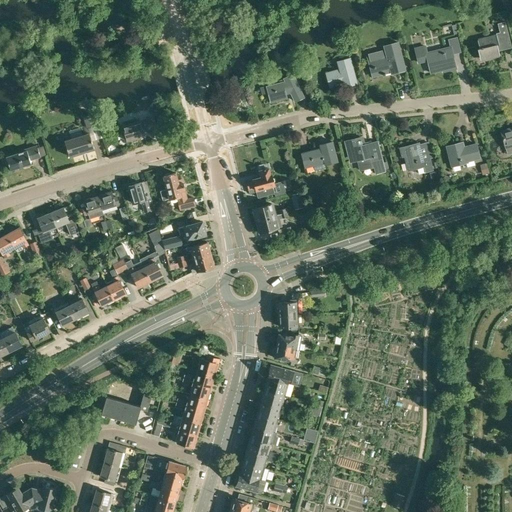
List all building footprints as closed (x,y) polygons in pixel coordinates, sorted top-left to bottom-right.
[(500,34),(477,40),(479,48),(477,49),(480,60),(499,55),(498,49),(504,47),(502,43),(503,43),(502,40),(509,38),(505,21),(497,23),(500,34)] [(151,34),(158,32),(156,24),(148,26),(151,34)] [(460,52),(456,37),(447,39),(449,46),(427,52),(425,45),(414,48),(417,63),(428,61),(431,73),(442,70),(443,72),(456,68),(452,54),(460,52)] [(405,70),(398,42),(384,46),(385,52),(367,57),(370,68),(375,67),(377,75),(378,75),(391,72),(391,73),(405,70)] [(344,87),(357,83),(350,58),(337,61),(339,69),(326,72),(330,88),(343,84),(344,87)] [(285,81),(266,85),(260,87),(262,94),(268,93),(270,101),(286,97),(284,93),(287,92),(288,92),(290,92),(294,101),(302,97),(292,74),(283,78),(285,81)] [(161,107),(147,106),(149,113),(155,113),(159,126),(166,124),(161,107)] [(86,128),(100,124),(96,112),(82,117),(86,128)] [(143,133),(156,129),(153,117),(122,126),(127,141),(144,136),(143,133)] [(511,127),(500,131),(505,147),(507,154),(511,152),(511,127)] [(88,133),(63,141),(68,156),(93,148),(88,133)] [(363,136),(354,138),(344,141),(349,161),(357,159),(359,169),(373,166),(375,174),(386,171),(385,168),(388,168),(387,161),(382,162),(376,141),(371,142),(365,144),(363,136)] [(304,167),(313,165),(314,170),(325,168),(324,164),(336,161),(331,141),(319,145),(319,148),(308,151),(303,152),(301,153),(304,167)] [(429,141),(418,144),(418,142),(399,147),(401,157),(404,156),(407,169),(423,165),(425,171),(431,169),(428,158),(433,157),(429,141)] [(451,166),(453,171),(460,169),(459,164),(466,162),(467,165),(474,163),(473,159),(479,157),(475,144),(463,147),(462,142),(446,146),(451,166)] [(30,160),(40,157),(36,146),(19,151),(20,153),(5,157),(9,170),(31,163),(30,160)] [(487,163),(480,165),(482,175),(489,173),(487,163)] [(259,176),(260,177),(246,180),(249,193),(256,191),(258,196),(275,192),(273,185),(274,185),(273,182),(274,180),(273,178),(272,177),(271,174),(270,174),(268,168),(265,169),(265,167),(264,167),(263,164),(258,165),(261,175),(259,176)] [(438,180),(440,179),(438,170),(436,171),(430,172),(432,181),(438,180)] [(180,210),(195,206),(193,197),(187,199),(182,179),(177,180),(175,173),(163,176),(166,188),(159,190),(162,200),(169,198),(169,199),(176,197),(180,210)] [(149,192),(143,194),(140,182),(127,186),(132,203),(140,201),(144,211),(150,209),(151,211),(154,209),(149,192)] [(111,191),(97,196),(101,209),(102,209),(103,213),(117,209),(116,204),(119,204),(116,195),(113,196),(111,191)] [(291,195),(293,202),(301,200),(299,192),(291,195)] [(101,209),(97,196),(83,200),(85,205),(81,206),(84,214),(101,209)] [(253,208),(256,220),(275,215),(272,203),(253,208)] [(123,219),(129,218),(125,206),(119,208),(123,219)] [(62,207),(49,212),(55,226),(65,222),(70,234),(78,231),(73,218),(68,220),(62,207)] [(55,226),(49,212),(37,218),(42,231),(37,233),(41,243),(48,240),(45,231),(55,226)] [(275,215),(256,220),(259,232),(278,227),(275,215)] [(80,230),(86,228),(83,218),(77,220),(80,230)] [(165,248),(174,246),(182,244),(182,245),(190,242),(189,238),(205,234),(201,222),(184,226),(178,228),(180,235),(163,240),(165,248)] [(19,227),(7,233),(15,248),(21,244),(23,247),(28,244),(19,227)] [(165,236),(177,232),(176,227),(163,231),(165,236)] [(278,229),(279,236),(288,233),(286,227),(278,229)] [(148,233),(151,239),(154,245),(162,242),(159,228),(148,233)] [(15,248),(7,233),(0,237),(0,248),(5,257),(10,254),(8,251),(15,248)] [(81,233),(73,236),(78,249),(86,246),(81,233)] [(40,251),(37,241),(30,243),(34,254),(40,251)] [(190,254),(191,258),(210,253),(208,248),(210,247),(209,244),(207,243),(206,241),(190,246),(192,253),(190,254)] [(140,261),(150,282),(162,276),(154,258),(159,255),(157,250),(139,259),(140,261)] [(210,253),(191,258),(192,262),(190,263),(192,271),(213,265),(212,264),(214,262),(213,259),(211,259),(210,253)] [(125,262),(123,259),(118,261),(123,271),(128,269),(129,271),(130,270),(138,287),(150,282),(140,261),(133,264),(131,259),(125,262)] [(118,273),(123,271),(118,261),(112,264),(115,268),(110,271),(113,278),(112,279),(113,283),(106,286),(113,300),(126,294),(117,277),(119,276),(118,273)] [(85,290),(91,287),(86,277),(80,280),(85,290)] [(91,284),(93,288),(102,306),(113,300),(106,286),(100,289),(98,286),(96,281),(91,284)] [(278,301),(279,314),(298,313),(297,298),(298,297),(301,297),(301,292),(292,293),(292,299),(290,299),(290,301),(278,301)] [(82,299),(69,305),(75,319),(89,312),(82,299)] [(75,319),(69,305),(56,312),(62,325),(75,319)] [(298,313),(279,314),(279,327),(291,326),(291,328),(299,328),(298,313)] [(30,341),(50,331),(43,318),(30,324),(33,330),(27,333),(30,341)] [(15,332),(2,338),(9,352),(22,345),(15,332)] [(279,332),(277,345),(296,349),(299,334),(292,332),(292,335),(279,332)] [(0,356),(9,352),(2,338),(0,339),(0,356)] [(296,349),(277,345),(274,358),(287,360),(287,362),(293,363),(296,349)] [(182,353),(175,351),(171,363),(178,365),(182,353)] [(200,357),(197,369),(215,375),(220,358),(207,355),(206,359),(200,357)] [(271,364),(267,376),(296,385),(297,380),(287,378),(290,370),(271,364)] [(318,374),(324,375),(326,369),(319,368),(319,367),(313,365),(312,372),(318,374)] [(197,369),(193,381),(212,387),(215,375),(197,369)] [(267,376),(264,389),(283,394),(286,383),(296,385),(267,376)] [(193,381),(190,394),(208,399),(212,387),(193,381)] [(326,393),(328,387),(319,385),(318,391),(326,393)] [(146,386),(144,393),(152,395),(154,388),(146,386)] [(264,389),(260,401),(279,406),(289,409),(289,408),(279,405),(283,394),(264,389)] [(142,400),(141,405),(148,407),(152,395),(144,393),(142,400)] [(190,394),(186,405),(205,411),(208,399),(190,394)] [(102,413),(123,419),(128,402),(107,395),(102,413)] [(257,413),(276,418),(279,406),(260,401),(257,413)] [(128,402),(123,419),(136,423),(140,409),(147,411),(148,407),(141,405),(128,402)] [(313,402),(309,415),(319,418),(323,405),(315,403),(313,402)] [(186,405),(183,417),(201,423),(205,411),(186,405)] [(272,430),(276,418),(257,413),(253,425),(272,430)] [(183,417),(179,429),(198,435),(201,423),(183,417)] [(164,420),(158,418),(157,423),(163,424),(175,428),(177,424),(171,422),(170,424),(164,422),(164,420)] [(159,437),(163,424),(157,423),(153,435),(159,437)] [(253,425),(250,437),(269,442),(276,445),(278,436),(276,436),(277,432),(282,433),(253,425)] [(198,435),(179,429),(176,441),(194,447),(198,435)] [(292,436),(289,442),(298,445),(298,444),(302,446),(304,440),(300,439),(300,438),(292,436)] [(250,437),(246,449),(267,455),(269,455),(270,451),(267,450),(269,442),(250,437)] [(107,448),(103,461),(120,466),(124,452),(118,451),(119,445),(109,442),(108,448),(107,448)] [(246,449),(243,461),(262,466),(264,459),(266,460),(267,455),(246,449)] [(144,467),(151,468),(155,470),(156,465),(152,464),(154,457),(148,455),(144,467)] [(169,460),(165,473),(183,478),(187,466),(169,460)] [(120,466),(103,461),(100,475),(116,479),(120,466)] [(243,461),(239,473),(258,478),(262,466),(243,461)] [(165,473),(162,485),(180,490),(183,478),(165,473)] [(266,481),(258,478),(239,473),(236,485),(255,491),(261,492),(262,492),(263,490),(266,481)] [(162,485),(151,482),(149,486),(152,487),(151,494),(159,496),(158,497),(176,502),(180,490),(162,485)] [(275,483),(273,490),(281,493),(282,492),(286,493),(288,487),(275,483)] [(42,490),(31,487),(33,502),(39,503),(38,507),(50,510),(52,504),(55,505),(57,496),(54,496),(56,489),(43,485),(42,490)] [(33,502),(31,487),(21,493),(18,487),(7,493),(13,504),(8,506),(11,511),(18,511),(29,506),(29,505),(33,502)] [(96,488),(92,502),(109,506),(113,493),(96,488)] [(232,497),(229,509),(238,511),(251,511),(254,504),(257,505),(259,502),(260,499),(239,493),(237,499),(232,497)] [(405,496),(396,493),(392,505),(401,508),(405,496)] [(147,500),(145,505),(170,511),(173,511),(176,502),(158,497),(157,503),(152,501),(152,502),(147,500)] [(107,511),(109,506),(92,502),(89,511),(107,511)] [(268,508),(276,511),(280,511),(282,506),(278,505),(269,502),(268,508)]
